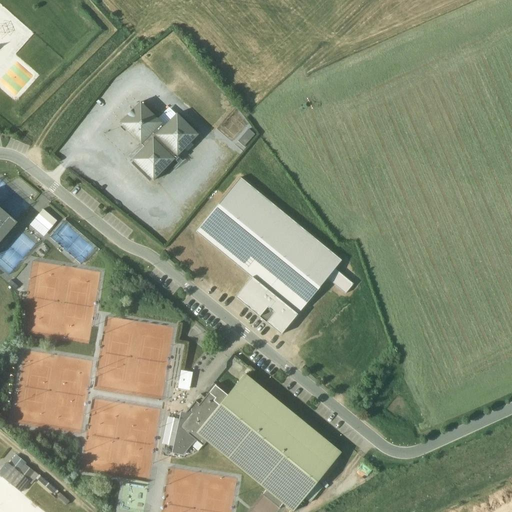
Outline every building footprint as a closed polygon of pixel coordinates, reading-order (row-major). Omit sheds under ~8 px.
[(161,124),(140,102),(119,124),(140,145),(143,148),(131,160),(152,181),(173,160),(172,159),(175,156),(176,157),(184,150),(186,152),(193,145),(190,143),(197,135),(176,114),(163,127),(161,124)] [(341,261),(239,178),(195,232),(251,278),(234,298),(280,335),(326,279),(344,294),(352,285),(334,269),(341,261)] [(56,221),(42,209),(29,225),(43,237),(56,221)] [(0,241),(16,224),(0,210),(0,241)] [(187,337),(204,346),(212,333),(195,323),(187,337)] [(177,389),(189,391),(192,373),(180,371),(177,389)] [(340,453),(244,374),(227,396),(214,386),(204,398),(199,395),(184,413),(182,413),(180,412),(171,453),(182,456),(190,446),(197,451),(197,452),(202,447),(206,442),(265,491),(261,495),(278,509),(281,504),(290,511),(292,511),(303,498),(309,503),(322,487),(316,482),(340,453)] [(6,463),(0,470),(0,476),(21,493),(28,483),(31,485),(35,479),(54,496),(58,492),(38,475),(25,465),(26,464),(15,455),(8,464),(6,463)] [(59,494),(56,497),(65,506),(69,502),(59,494)]
